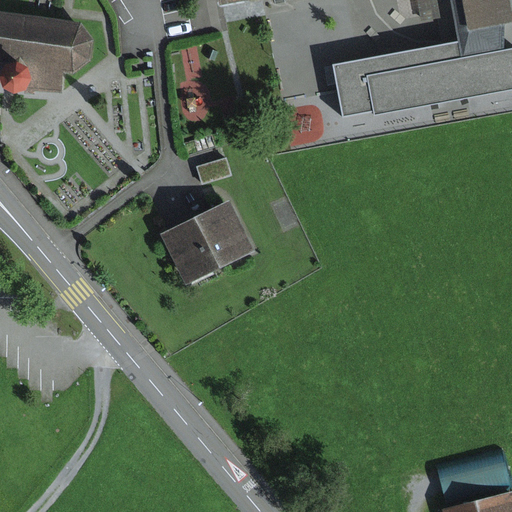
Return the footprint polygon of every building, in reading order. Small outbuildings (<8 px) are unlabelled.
[(223,0),(224,3),(238,0),(451,0),(457,31),(462,58),(510,49),(501,0),(223,0)] [(0,9),(0,59),(11,61),(8,85),(61,92),(64,70),(75,71),(91,58),(94,37),(81,20),(0,9)] [(457,31),(322,54),(331,112),(511,82),(511,58),(510,49),(462,58),(457,31)] [(227,203),(168,230),(188,273),(247,246),(227,203)] [(511,511),(511,494),(459,508),(460,511),(511,511)]
